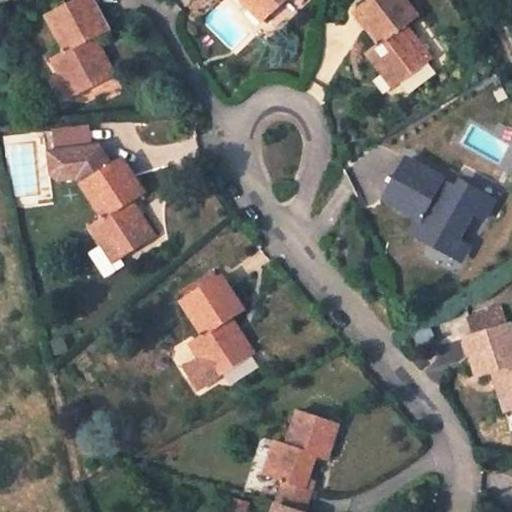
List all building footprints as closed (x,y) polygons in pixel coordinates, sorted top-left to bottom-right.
[(91,0),(77,0),(45,13),(61,49),(43,56),(55,82),(67,77),(72,91),(104,77),(87,38),(105,31),(91,0)] [(233,0),(232,2),(249,21),(258,13),(268,24),(294,0),(293,0),(233,0)] [(406,0),(374,0),(358,13),(382,45),(369,56),(383,76),(392,70),(402,84),(432,63),(406,28),(420,18),(406,0)] [(258,13),(249,21),(260,33),(268,24),(258,13)] [(392,70),(383,76),(393,91),(402,84),(392,70)] [(67,77),(55,82),(61,96),(72,91),(67,77)] [(79,192),(104,227),(91,234),(107,256),(116,250),(124,263),(157,239),(133,205),(145,197),(120,162),(109,170),(99,153),(43,149),(44,174),(54,186),(74,184),(79,192)] [(450,192),(414,171),(388,214),(426,234),(417,247),(440,261),(446,249),(461,259),(480,227),(442,205),(450,192)] [(455,269),(461,259),(446,249),(440,261),(455,269)] [(116,250),(107,256),(116,269),(124,263),(116,250)] [(228,277),(186,305),(208,336),(196,345),(212,369),(221,362),(231,374),(262,352),(234,317),(251,307),(228,277)] [(511,331),(511,332),(506,315),(479,324),(484,341),(475,344),(488,382),(503,378),(511,404),(511,331)] [(221,362),(212,369),(221,382),(231,374),(221,362)] [(295,480),(288,506),(304,510),(317,511),(328,474),(319,472),(326,448),(339,451),(347,414),(306,404),(296,441),(285,438),(275,475),(295,480)]
